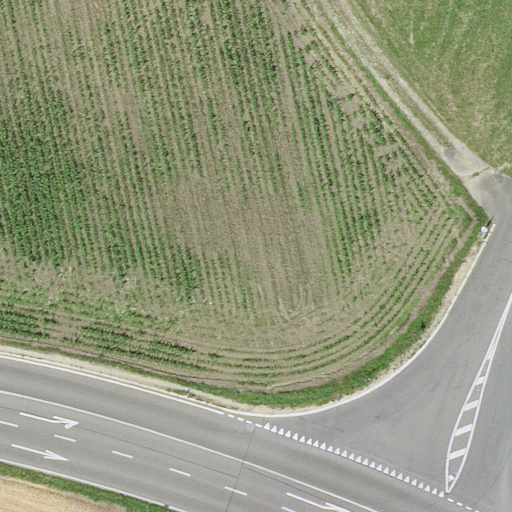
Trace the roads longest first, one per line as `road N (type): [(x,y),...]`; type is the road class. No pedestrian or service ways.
road 1 (secondary): [(346,511),(245,472),(0,404)]
road 2 (track): [(511,216),(450,163),(330,0)]
road 3 (secondary): [(433,511),(511,308)]
